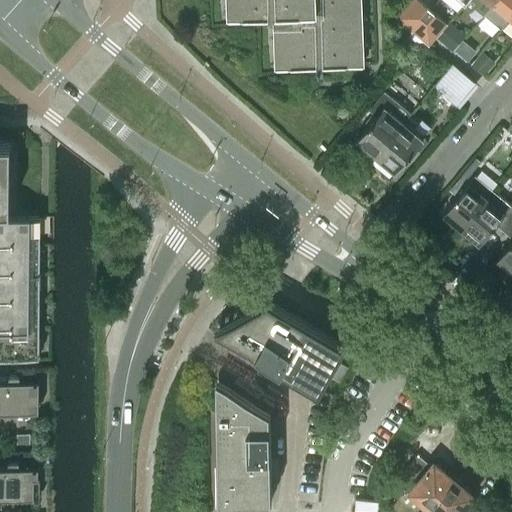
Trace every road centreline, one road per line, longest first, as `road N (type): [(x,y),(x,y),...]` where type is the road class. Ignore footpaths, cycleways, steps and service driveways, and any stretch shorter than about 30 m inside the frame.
road 1 (secondary): [(249,163),(57,0)]
road 2 (secondary): [(0,26),(124,135),(194,182)]
road 3 (residential): [(358,270),(511,83)]
road 4 (unclassified): [(338,511),(345,465),(412,349),(447,330)]
road 5 (tertiary): [(194,182),(137,318),(131,360)]
road 6 (tertiary): [(131,360),(181,278),(240,213)]
road 7 (secondary): [(358,270),(337,234),(249,163)]
road 8 (tertiary): [(117,511),(119,419),(131,360)]
road 9 (secondary): [(240,213),(358,270)]
